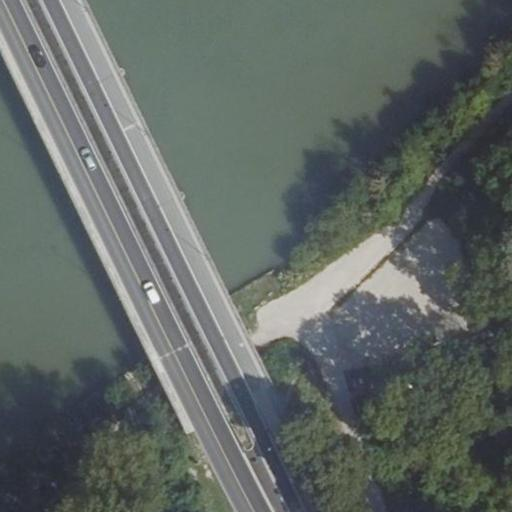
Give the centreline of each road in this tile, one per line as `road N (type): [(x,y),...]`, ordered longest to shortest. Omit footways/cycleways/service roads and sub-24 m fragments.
road 1 (secondary): [(11,0),(262,511)]
road 2 (secondary): [(300,511),(51,0)]
road 3 (unclassified): [(314,309),(375,511)]
